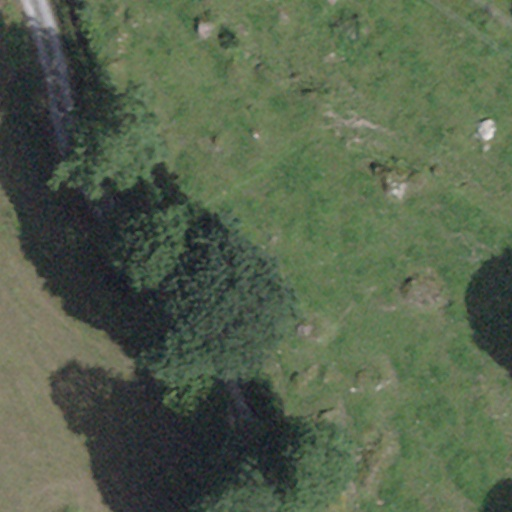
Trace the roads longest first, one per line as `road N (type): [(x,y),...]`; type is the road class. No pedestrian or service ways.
road 1 (track): [(262,511),(204,348),(78,161),(33,0)]
road 2 (track): [(191,511),(0,154)]
